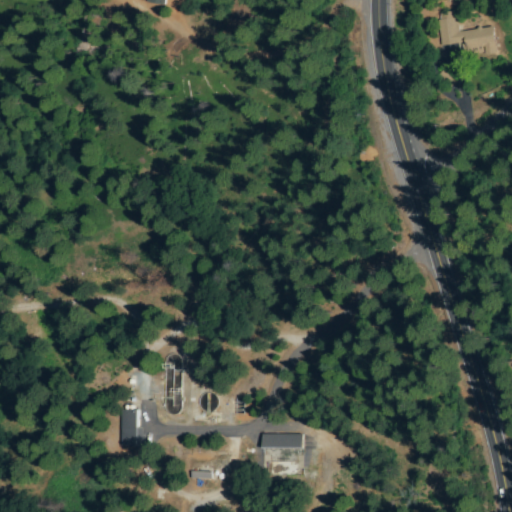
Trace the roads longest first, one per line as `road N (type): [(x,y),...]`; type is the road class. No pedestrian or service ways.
road 1 (secondary): [(508,511),(494,436),(389,98),(378,0)]
road 2 (residential): [(418,200),(511,108)]
